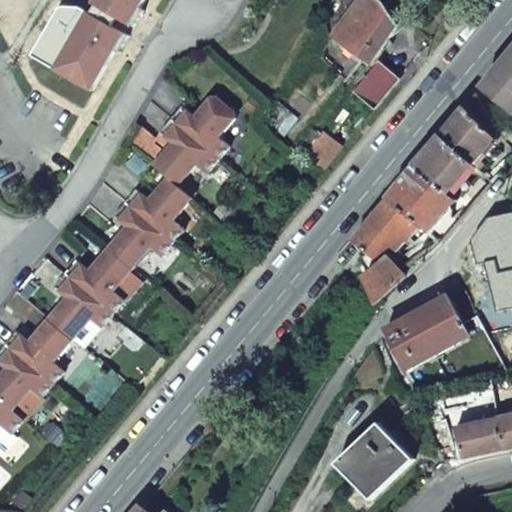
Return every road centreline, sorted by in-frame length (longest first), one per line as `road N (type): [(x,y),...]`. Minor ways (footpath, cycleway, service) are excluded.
road 1 (secondary): [(98,511),(511,16)]
road 2 (residential): [(261,511),(373,331),(507,181)]
road 3 (residential): [(10,259),(75,193),(192,0)]
